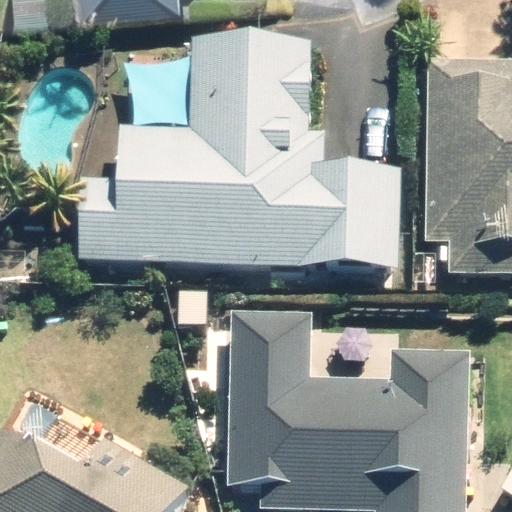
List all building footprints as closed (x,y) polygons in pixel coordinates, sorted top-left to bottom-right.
[(42,58),(45,0),(4,0),(1,56),(42,58)] [(69,0),(71,27),(177,22),(176,0),(69,0)] [(69,198),(65,282),(391,294),(395,190),(322,187),(323,151),(304,150),(307,61),(178,56),(177,80),(122,78),(119,147),(111,147),(109,199),(69,198)] [(511,78),(419,78),(417,260),(444,260),(443,286),(511,286),(511,78)] [(459,511),(465,372),(384,369),(383,403),(307,400),(310,334),(225,331),(218,505),(247,506),(246,511),(459,511)] [(183,511),(185,509),(97,456),(74,495),(0,450),(0,511),(183,511)]
